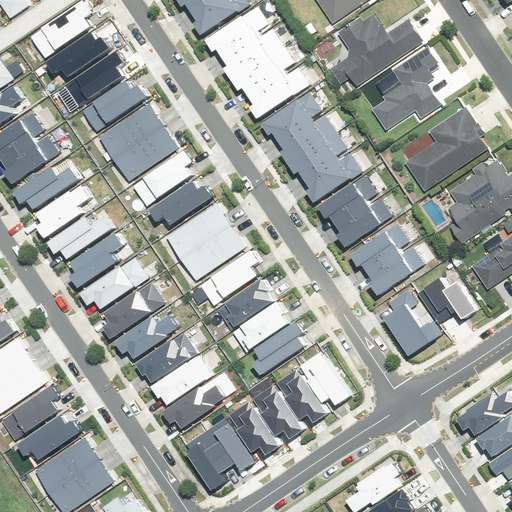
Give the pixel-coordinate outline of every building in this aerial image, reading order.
[(3,0),(13,15),(22,9),(16,0),(3,0)] [(16,0),(22,9),(32,2),(30,0),(16,0)] [(191,2),(196,11),(212,0),(185,0),(188,4),(191,2)] [(212,0),(196,11),(202,19),(200,21),(207,32),(253,2),(251,0),(212,0)] [(371,0),(324,0),(339,22),(371,0)] [(85,2),(29,38),(44,60),(99,24),(85,2)] [(223,46),(229,55),(264,31),(263,28),(272,22),(260,5),(210,38),(218,49),(223,46)] [(414,19),(393,33),(380,14),(368,23),(366,18),(345,33),(355,48),(353,59),(337,69),(347,84),(355,80),(361,88),(429,41),(414,19)] [(315,23),(307,30),(314,39),(322,32),(315,23)] [(105,24),(49,60),(63,82),(119,46),(105,24)] [(230,66),(237,77),(286,44),(275,28),(266,34),(264,31),(229,55),(234,63),(230,66)] [(247,85),(253,93),(290,69),(288,67),(298,60),(287,44),(286,44),(237,77),(244,87),(247,85)] [(123,48),(67,85),(82,106),(138,70),(123,48)] [(432,83),(437,80),(440,78),(425,54),(397,72),(406,86),(388,97),(390,101),(378,109),(391,129),(420,111),(426,121),(448,107),(432,83)] [(3,60),(0,61),(0,87),(14,78),(3,60)] [(290,69),(253,93),(259,102),(255,104),(263,116),(313,82),(301,65),(291,71),(290,69)] [(138,74),(83,110),(97,132),(153,95),(138,74)] [(20,83),(0,95),(0,125),(22,111),(16,103),(28,95),(20,83)] [(279,130),(285,139),(318,117),(316,115),(325,108),(314,91),(268,121),(275,132),(279,130)] [(153,103),(102,137),(117,159),(168,125),(153,103)] [(472,107),(468,110),(435,130),(443,142),(412,162),(430,190),(494,149),(486,136),(489,134),(472,107)] [(37,109),(0,133),(0,154),(4,151),(9,158),(51,130),(37,109)] [(287,150),(294,161),(340,130),(329,114),(320,120),(318,117),(285,139),(290,147),(287,150)] [(168,125),(117,159),(132,181),(182,147),(168,125)] [(51,130),(9,158),(15,167),(10,170),(18,182),(65,151),(51,130)] [(304,169),(310,177),(343,155),(342,153),(352,146),(341,130),(340,130),(294,161),(301,171),(304,169)] [(192,144),(139,184),(155,205),(194,175),(190,170),(204,159),(192,144)] [(343,155),(310,177),(315,186),(313,188),(320,199),(366,169),(354,151),(345,157),(343,155)] [(511,174),(502,160),(491,168),(488,163),(478,169),(481,174),(455,192),(462,202),(455,207),(465,221),(455,227),(465,243),(511,211),(511,174)] [(21,191),(28,201),(34,197),(40,205),(83,175),(76,164),(64,172),(59,164),(21,191)] [(335,213),(341,223),(374,201),(372,198),(381,192),(370,174),(324,205),(331,216),(335,213)] [(48,221),(42,225),(50,235),(88,209),(83,201),(94,193),(86,182),(43,213),(48,221)] [(200,184),(160,210),(167,221),(177,214),(181,221),(220,196),(212,184),(204,189),(200,184)] [(343,233),(350,244),(396,214),(385,197),(376,203),(374,201),(341,223),(346,231),(343,233)] [(222,202),(171,236),(186,258),(237,224),(222,202)] [(54,241),(61,251),(67,247),(73,255),(117,225),(109,214),(97,222),(92,215),(54,241)] [(368,262),(374,271),(408,249),(406,246),(415,240),(403,223),(358,253),(365,264),(368,262)] [(237,224),(186,258),(201,280),(252,246),(237,224)] [(84,270),(78,274),(85,284),(123,258),(118,250),(130,242),(122,231),(78,262),(84,270)] [(511,232),(495,245),(498,248),(469,268),(485,291),(511,272),(511,232)] [(376,282),(384,293),(429,262),(418,246),(409,252),(408,249),(374,271),(380,279),(376,282)] [(266,260),(256,248),(208,284),(221,302),(259,274),(255,269),(266,260)] [(138,257),(86,291),(93,303),(101,298),(106,305),(150,276),(138,257)] [(423,293),(446,329),(483,306),(469,283),(465,285),(457,272),(423,293)] [(269,278),(224,311),(238,330),(278,301),(273,294),(278,290),(269,278)] [(113,322),(105,328),(111,337),(164,301),(151,282),(106,313),(113,322)] [(405,298),(385,312),(405,340),(394,347),(405,363),(444,336),(430,317),(422,322),(405,298)] [(283,300),(239,334),(255,354),(293,325),(286,316),(291,312),(283,300)] [(158,313),(121,337),(130,351),(135,348),(140,355),(184,326),(175,312),(163,320),(158,313)] [(0,319),(0,341),(18,329),(9,316),(2,322),(0,319)] [(273,355),(259,364),(268,376),(309,347),(302,338),(309,333),(303,324),(268,348),(273,355)] [(187,331),(138,362),(143,370),(150,366),(158,379),(200,352),(187,331)] [(24,336),(0,352),(0,384),(39,358),(24,336)] [(169,392),(174,400),(217,372),(204,352),(156,384),(164,396),(169,392)] [(305,364),(329,400),(336,395),(342,404),(356,395),(329,355),(326,357),(322,352),(305,364)] [(39,358),(0,384),(0,410),(3,414),(53,380),(39,358)] [(281,381),(305,416),(311,412),(317,421),(332,412),(305,372),(302,374),(298,369),(281,381)] [(207,383),(169,408),(177,421),(183,417),(187,424),(230,396),(221,382),(210,389),(207,383)] [(57,384),(9,418),(23,437),(63,408),(57,400),(64,394),(57,384)] [(258,396),(282,432),(289,428),(295,437),(309,428),(283,388),(279,390),(276,385),(258,396)] [(491,389),(455,414),(466,430),(473,425),(476,430),(511,405),(511,387),(497,398),(491,389)] [(235,412),(259,448),(266,443),(272,452),(286,443),(259,403),(256,405),(253,400),(235,412)] [(69,412),(25,443),(38,461),(45,456),(46,458),(86,429),(78,418),(75,421),(69,412)] [(511,413),(481,437),(494,454),(511,440),(511,413)] [(229,416),(210,428),(234,465),(241,460),(246,467),(261,457),(236,420),(233,422),(229,416)] [(226,470),(234,465),(210,428),(190,441),(194,448),(193,449),(217,486),(231,477),(226,470)] [(89,435),(38,469),(52,491),(103,457),(89,435)] [(495,465),(506,482),(511,477),(511,447),(499,456),(502,461),(495,465)] [(103,457),(52,491),(66,511),(68,511),(118,479),(103,457)] [(368,486),(351,497),(359,509),(376,498),(377,501),(405,483),(399,474),(404,470),(397,459),(364,481),(368,486)] [(410,511),(419,507),(413,498),(416,496),(409,486),(373,510),(374,511),(410,511)] [(102,508),(104,511),(152,511),(142,496),(132,502),(126,493),(102,508)] [(436,511),(429,502),(414,511),(436,511)]
